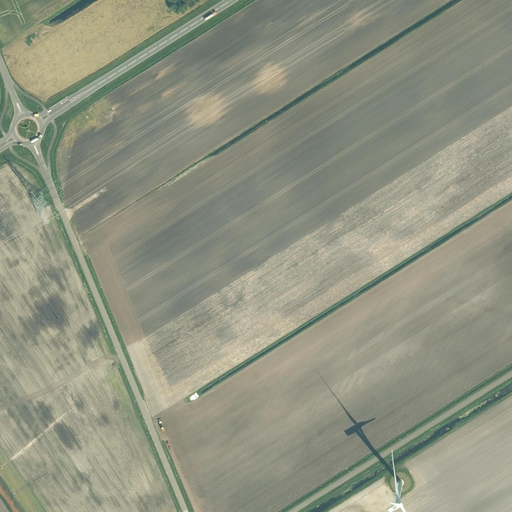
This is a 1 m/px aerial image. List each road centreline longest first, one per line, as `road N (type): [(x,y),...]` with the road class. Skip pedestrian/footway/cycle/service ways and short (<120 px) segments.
road 1 (unclassified): [(185,511),(52,191)]
road 2 (trunk): [(47,159),(282,0)]
road 3 (trunk): [(0,142),(227,0)]
road 4 (unclassified): [(290,511),(511,372)]
road 5 (trunk): [(150,0),(14,77)]
